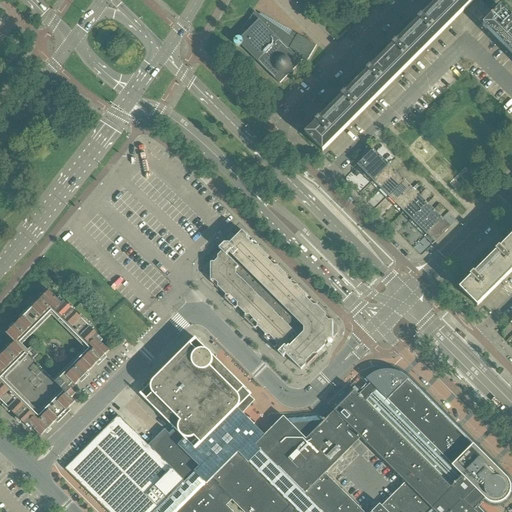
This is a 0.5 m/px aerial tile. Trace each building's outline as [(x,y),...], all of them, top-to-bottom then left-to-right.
[(438,0),(433,6),(451,24),(455,20),(446,11),(450,7),(454,3),(456,0),(457,0),(466,8),(474,16),(485,6),(478,0),(438,0)] [(462,12),(466,8),(457,0),(456,0),(454,3),(462,12)] [(454,3),(450,7),(458,16),(462,12),(454,3)] [(418,20),(407,31),(425,49),(430,45),(420,35),(424,31),(428,27),(432,23),(436,19),(446,29),(451,24),(433,6),(422,17),(420,15),(417,19),(418,20)] [(489,10),(485,6),(474,16),(479,21),(489,10)] [(446,11),(455,20),(458,16),(450,7),(446,11)] [(493,15),(483,25),(487,30),(496,21),(500,25),(504,29),(508,33),(511,36),(503,46),(508,51),(511,47),(511,18),(511,19),(500,7),(493,15)] [(493,15),(489,10),(479,21),(483,25),(493,15)] [(289,49),(294,39),(254,12),(242,30),(246,33),(241,38),(240,37),(239,37),(238,37),(237,37),(236,37),(235,38),(234,39),(234,40),(233,41),(233,42),(234,43),(234,44),(235,45),(236,46),(237,46),(238,46),(239,46),(240,46),(241,45),(280,84),(288,75),(289,76),(290,76),(291,76),(292,76),(293,75),(293,74),(294,73),(293,72),(293,71),(301,62),(302,60),(299,59),(287,52),(289,49)] [(442,33),(446,29),(436,19),(432,23),(442,33)] [(496,21),(487,30),(492,34),(500,25),(496,21)] [(438,37),(442,33),(432,23),(428,27),(438,37)] [(504,29),(500,25),(492,34),(495,38),(504,29)] [(428,27),(424,31),(434,40),(438,37),(428,27)] [(495,38),(499,42),(508,33),(504,29),(495,38)] [(393,46),(382,57),(399,75),(405,69),(396,60),(400,56),(403,52),(407,49),(411,45),(420,54),(425,49),(407,31),(396,42),(395,41),(391,45),(393,46)] [(420,35),(430,45),(434,40),(424,31),(420,35)] [(499,42),(503,46),(511,36),(508,33),(499,42)] [(297,35),(294,39),(289,49),(287,52),(299,59),(302,60),(306,63),(316,46),(297,35)] [(416,58),(420,54),(411,45),(407,49),(416,58)] [(413,62),(416,58),(407,49),(403,52),(413,62)] [(403,52),(400,56),(409,66),(413,62),(403,52)] [(396,60),(405,69),(409,66),(400,56),(396,60)] [(367,72),(356,83),(374,100),(379,95),(370,86),(374,82),(377,79),(381,75),(385,71),(394,80),(399,75),(382,57),(371,68),(369,67),(366,70),(367,72)] [(391,84),(394,80),(385,71),(381,75),(391,84)] [(386,88),(391,84),(381,75),(377,79),(386,88)] [(377,79),(374,82),(383,92),(386,88),(377,79)] [(370,86),(379,95),(383,92),(374,82),(370,86)] [(342,97),(331,108),(348,126),(354,121),(345,112),(349,108),(352,104),(356,100),(360,96),(369,105),(374,100),(356,83),(345,93),(344,92),(340,96),(342,97)] [(365,109),(369,105),(360,96),(356,100),(365,109)] [(361,113),(365,109),(356,100),(352,104),(361,113)] [(352,104),(349,108),(358,117),(361,113),(352,104)] [(348,126),(331,108),(320,119),(318,118),(315,121),(316,123),(305,134),(323,152),(327,147),(319,138),(323,134),(326,130),(330,126),(334,122),(343,131),(348,126)] [(345,112),(354,121),(358,117),(349,108),(345,112)] [(339,135),(343,131),(334,122),(330,126),(339,135)] [(335,139),(339,135),(330,126),(326,130),(335,139)] [(332,143),(335,139),(326,130),(323,134),(332,143)] [(327,147),(332,143),(323,134),(319,138),(327,147)] [(358,165),(366,173),(381,158),(373,150),(358,165)] [(366,173),(374,181),(389,166),(381,158),(366,173)] [(374,181),(381,188),(396,174),(389,166),(374,181)] [(381,188),(389,196),(404,181),(396,174),(381,188)] [(389,196),(397,204),(412,189),(404,181),(389,196)] [(397,204),(404,211),(419,196),(412,189),(397,204)] [(404,211),(412,219),(427,204),(419,196),(404,211)] [(412,219),(419,226),(434,212),(427,204),(412,219)] [(444,208),(440,204),(434,210),(438,214),(444,208)] [(419,226),(427,234),(442,219),(434,212),(419,226)] [(442,219),(427,234),(435,242),(450,227),(442,219)] [(218,287),(226,295),(223,298),(225,299),(225,300),(229,303),(229,304),(233,307),(233,308),(234,308),(235,309),(237,307),(245,315),(243,317),(244,319),(248,323),(249,324),(253,327),(253,328),(255,329),(257,327),(265,335),(263,337),(264,338),(264,339),(265,339),(268,343),(269,343),(272,347),(273,348),(273,347),(274,349),(277,346),(280,350),(278,352),(283,358),(286,354),(288,356),(287,356),(301,370),(305,366),(306,366),(305,365),(307,364),(305,362),(309,359),(310,359),(310,358),(313,355),(315,356),(316,355),(317,355),(317,354),(325,346),(325,347),(325,346),(325,343),(329,339),(332,339),(332,340),(332,339),(337,334),(337,327),(332,322),(332,321),(331,321),(329,321),(325,318),(326,316),(325,315),(325,314),(317,306),(316,306),(315,304),(313,306),(310,302),(309,301),(309,302),(305,298),(307,297),(305,295),(306,295),(305,294),(305,295),(297,287),(298,287),(297,286),(295,285),(294,286),(290,283),(291,282),(290,282),(289,282),(286,278),(287,277),(286,275),(286,274),(285,275),(277,267),(278,267),(277,266),(277,267),(275,265),(274,267),(270,263),(271,263),(270,262),(266,259),(266,256),(266,255),(258,247),(257,247),(255,247),(254,247),(251,243),(250,243),(247,239),(247,236),(246,236),(247,236),(247,235),(246,236),(242,231),(232,241),(232,240),(232,241),(228,237),(227,236),(227,235),(220,242),(221,242),(221,243),(222,243),(223,244),(219,249),(221,252),(218,255),(217,255),(218,256),(217,256),(217,259),(218,259),(214,262),(211,262),(210,262),(210,263),(205,268),(205,275),(210,280),(210,281),(211,280),(214,280),(218,284),(217,284),(217,287),(218,287),(217,287),(218,288),(218,287)] [(511,235),(500,248),(498,247),(494,250),(496,252),(474,273),(473,272),(469,276),(471,277),(459,288),(477,306),(482,301),(486,297),(490,293),(494,289),(498,285),(507,276),(511,272),(511,271),(511,235)] [(26,426),(30,430),(32,428),(41,437),(50,427),(75,402),(71,398),(76,394),(69,387),(72,383),(75,386),(109,351),(97,339),(99,337),(99,336),(64,302),(62,304),(49,291),(6,334),(15,343),(0,357),(0,400),(16,416),(26,426)] [(139,394),(174,429),(195,449),(195,450),(197,448),(202,454),(255,399),(250,394),(252,390),(197,334),(139,394)] [(370,384),(386,400),(392,394),(401,375),(400,375),(397,373),(395,372),(394,372),(391,372),(388,371),(387,371),(383,372),(379,372),(376,373),(374,375),(373,375),(370,377),(368,379),(367,380),(371,383),(370,384)] [(386,400),(402,416),(422,395),(406,379),(404,377),(401,375),(392,394),(386,400)] [(405,483),(400,488),(424,511),(429,511),(452,489),(429,466),(431,465),(360,394),(355,390),(352,393),(351,394),(329,416),(325,420),(305,440),(332,467),(343,456),(340,453),(348,445),(351,448),(352,447),(355,443),(360,439),(361,438),(405,483)] [(402,416),(415,428),(435,408),(422,395),(402,416)] [(415,428),(431,444),(451,424),(435,408),(415,428)] [(171,496),(185,482),(170,467),(155,452),(148,445),(142,439),(123,421),(118,416),(113,421),(65,469),(70,474),(107,511),(155,511),(158,509),(171,496)] [(263,455),(277,468),(305,440),(286,420),(283,416),(263,436),(266,439),(257,449),(264,455),(263,455)] [(305,440),(325,420),(321,417),(286,420),(305,440)] [(431,444),(440,454),(451,443),(447,440),(457,430),(451,424),(431,444)] [(148,445),(155,452),(170,467),(185,482),(196,472),(198,469),(198,465),(199,464),(196,461),(189,455),(193,450),(195,449),(174,429),(169,434),(164,429),(150,443),(148,445)] [(440,454),(453,467),(473,446),(457,430),(447,440),(451,443),(440,454)] [(277,468),(300,492),(324,467),(328,471),(332,467),(305,440),(277,468)] [(343,456),(351,448),(348,445),(340,453),(343,456)] [(473,446),(453,467),(470,484),(484,498),(485,498),(486,498),(488,500),(491,502),(492,502),(495,502),(498,502),(499,501),(502,500),(505,498),(507,495),(509,492),(509,491),(509,488),(509,485),(509,484),(507,481),(505,478),(490,463),(489,462),(473,446)] [(189,455),(196,461),(203,467),(206,463),(201,457),(200,457),(193,450),(189,455)] [(238,453),(211,479),(232,500),(238,507),(265,480),(238,453)] [(300,492),(308,500),(330,479),(325,474),(328,471),(324,467),(300,492)] [(232,500),(211,479),(210,478),(176,511),(232,511),(226,506),(232,500)] [(266,479),(265,480),(238,507),(243,511),(258,511),(279,491),(266,479)] [(308,500),(320,511),(322,511),(343,491),(330,479),(308,500)] [(424,511),(400,488),(393,494),(411,511),(424,511)] [(271,511),(285,498),(279,491),(258,511),(271,511)] [(322,511),(348,511),(356,504),(343,491),(322,511)] [(381,507),(386,511),(411,511),(393,494),(381,506),(381,507)] [(283,511),(292,504),(285,498),(271,511),(283,511)] [(478,511),(474,508),(463,498),(448,511),(478,511)]
